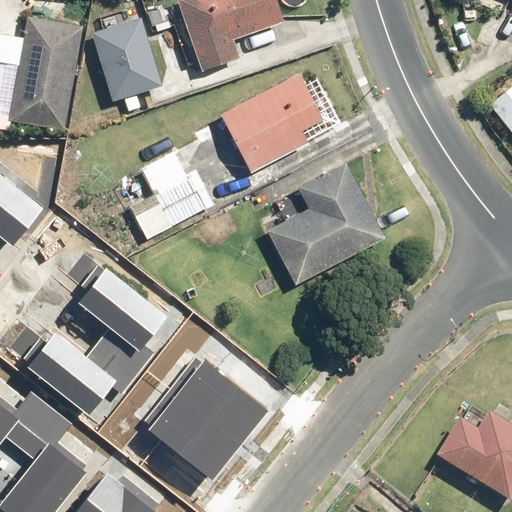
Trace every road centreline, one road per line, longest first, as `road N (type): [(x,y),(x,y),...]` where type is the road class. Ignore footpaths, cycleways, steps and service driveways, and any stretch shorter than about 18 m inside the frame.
road 1 (residential): [(509,242),(438,308),(272,511)]
road 2 (tertiary): [(509,242),(405,82),(377,0)]
